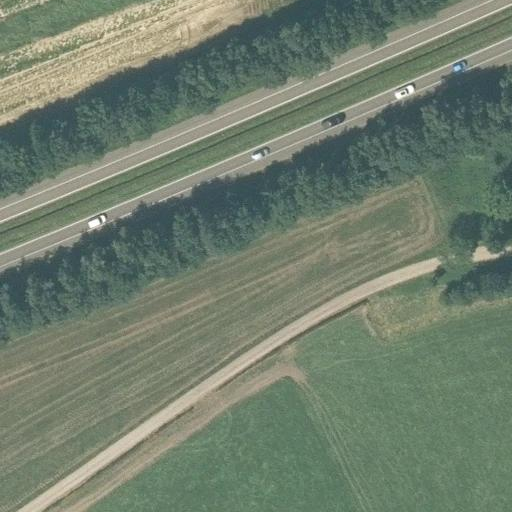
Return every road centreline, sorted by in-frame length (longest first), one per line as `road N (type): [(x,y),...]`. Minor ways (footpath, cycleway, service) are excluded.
road 1 (track): [(511,248),(431,264),(367,290),(285,336),(26,511)]
road 2 (primary): [(0,262),(511,43)]
road 3 (primary): [(509,0),(0,217)]
